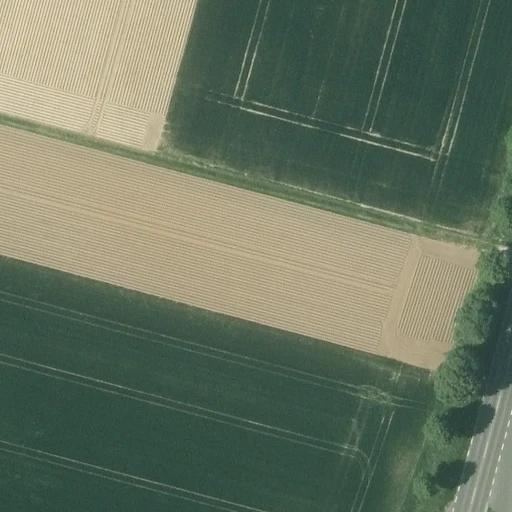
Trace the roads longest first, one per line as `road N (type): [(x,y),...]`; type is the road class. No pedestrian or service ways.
road 1 (track): [(511,261),(0,122)]
road 2 (primary): [(511,362),(470,511)]
